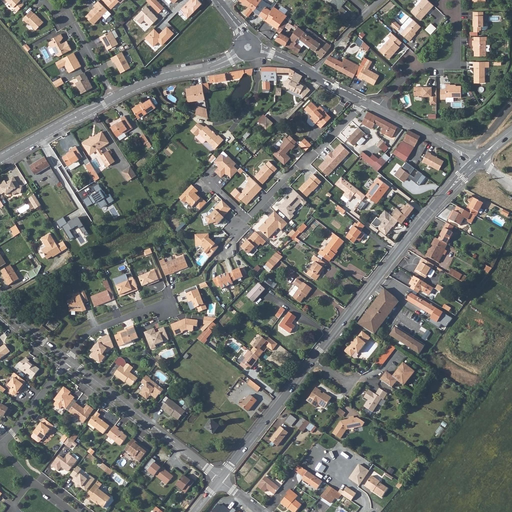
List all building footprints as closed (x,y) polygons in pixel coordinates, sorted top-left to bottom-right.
[(7,0),(9,2),(9,3),(12,6),(13,6),(18,11),(24,4),(20,0),(7,0)] [(102,0),(105,2),(105,3),(111,9),(115,5),(116,5),(119,2),(120,3),(123,0),(102,0)] [(148,0),(147,1),(159,14),(165,9),(156,0),(148,0)] [(189,0),(181,9),(184,12),(183,14),(187,19),(202,4),(198,0),(189,0)] [(239,0),(239,1),(248,8),(250,9),(247,10),(244,14),(248,17),(253,11),(261,0),(239,0)] [(253,11),(265,19),(271,12),(270,11),(273,8),(261,0),(253,11)] [(427,0),(422,0),(412,12),(420,20),(434,6),(427,0)] [(98,1),(94,6),(95,7),(93,9),(93,11),(91,12),(86,16),(93,24),(102,15),(106,19),(111,14),(98,1)] [(145,6),(134,18),(140,24),(145,20),(150,26),(158,18),(145,6)] [(337,13),(345,21),(350,15),(345,10),(341,7),(337,12),(337,13)] [(277,30),(283,22),(286,18),(273,8),(270,11),(271,12),(265,19),(264,20),(277,30)] [(24,19),(28,23),(29,23),(36,30),(44,22),(40,18),(39,19),(38,17),(38,16),(35,13),(34,13),(31,10),(24,19)] [(473,12),(473,16),(474,16),(474,19),(473,19),(473,26),(474,26),(474,32),(480,32),(480,30),(482,30),(486,30),(488,27),(488,22),(485,22),(484,20),(484,12),(473,12)] [(335,16),(343,23),(345,21),(337,13),(335,16)] [(410,17),(401,27),(405,30),(401,34),(410,41),(412,38),(421,27),(413,20),(410,17)] [(276,31),(280,34),(286,25),(283,22),(277,30),(276,31)] [(276,40),(286,46),(290,38),(289,38),(283,35),(285,32),(287,33),(291,28),(295,31),(298,27),(294,25),(293,26),(289,24),(288,23),(286,25),(280,34),(276,40)] [(393,26),(398,31),(401,27),(397,23),(393,26)] [(426,30),(431,34),(436,29),(431,24),(426,30)] [(155,28),(145,38),(154,46),(159,41),(162,45),(174,33),(167,26),(159,33),(155,28)] [(286,46),(298,54),(301,48),(297,43),(296,43),(295,42),(298,38),(299,39),(304,32),(298,27),(295,31),(290,38),(286,46)] [(299,39),(310,47),(318,37),(307,29),(304,32),(299,39)] [(100,37),(101,41),(102,40),(107,50),(118,45),(111,31),(100,37)] [(53,39),(49,41),(49,44),(50,46),(52,47),(56,55),(59,55),(71,49),(66,41),(61,43),(60,41),(61,40),(63,37),(61,33),(54,37),(55,38),(53,39)] [(392,33),(388,37),(391,39),(380,51),(389,60),(393,56),(393,54),(400,47),(399,46),(402,43),(392,33)] [(370,47),(357,36),(354,42),(357,44),(357,45),(361,47),(361,46),(368,50),(370,47)] [(310,47),(319,55),(318,57),(321,59),(331,47),(331,46),(318,37),(310,47)] [(487,37),(474,37),(474,41),(473,41),(473,45),(474,45),(474,56),(486,56),(486,41),(487,41),(487,37)] [(111,58),(114,63),(115,62),(116,65),(118,66),(118,67),(118,68),(120,73),(130,68),(122,52),(111,58)] [(61,58),(55,62),(58,67),(60,67),(65,64),(69,72),(81,65),(75,55),(73,57),(71,53),(61,58)] [(324,63),(353,78),(359,67),(344,58),(342,63),(329,56),(324,63)] [(358,78),(361,80),(362,79),(374,86),(379,76),(368,70),(372,62),(367,60),(358,78)] [(473,62),(473,68),(474,68),(474,83),(484,83),(484,68),(485,68),(485,62),(473,62)] [(261,67),(262,75),(262,80),(263,92),(269,93),(269,91),(270,91),(269,75),(277,75),(277,68),(271,67),(261,67)] [(277,75),(284,75),(289,76),(288,80),(284,81),(285,87),(299,94),(304,98),(310,90),(305,85),(304,86),(299,83),(299,82),(302,76),(294,72),(295,71),(290,69),(277,68),(277,75)] [(244,70),(242,71),(223,74),(209,76),(210,83),(221,81),(227,80),(230,80),(230,79),(238,78),(241,77),(243,74),(244,74),(244,70)] [(76,76),(79,81),(75,82),(81,93),(92,86),(84,71),(76,76)] [(52,82),(56,87),(60,84),(64,83),(61,77),(52,82)] [(202,83),(197,84),(198,87),(186,89),(189,102),(205,99),(204,92),(202,83)] [(446,99),(446,97),(461,97),(461,86),(451,86),(451,84),(446,84),(446,89),(441,89),(441,99),(446,99)] [(430,103),(437,103),(437,98),(437,88),(432,87),(415,87),(415,95),(423,95),(423,96),(432,96),(432,97),(430,97),(430,103)] [(141,105),(140,104),(132,109),(138,117),(145,112),(146,114),(156,108),(150,99),(141,105)] [(316,123),(318,121),(323,125),(331,117),(326,112),(325,113),(323,111),(324,110),(320,106),(318,108),(311,102),(305,109),(312,116),(310,118),(316,123)] [(196,115),(210,118),(208,109),(198,107),(196,115)] [(368,112),(362,123),(372,128),(375,124),(382,128),(380,132),(391,138),(397,127),(392,124),(368,112)] [(257,120),(260,123),(266,116),(263,114),(257,120)] [(110,127),(117,137),(124,132),(125,134),(130,130),(129,129),(132,127),(125,116),(120,118),(122,121),(116,124),(116,123),(110,127)] [(260,123),(266,129),(272,122),(266,116),(260,123)] [(202,142),(204,142),(206,139),(215,148),(224,139),(218,134),(217,135),(206,125),(205,127),(202,124),(200,125),(198,123),(191,130),(197,135),(196,136),(202,142)] [(365,133),(359,127),(347,139),(354,145),(357,142),(360,145),(366,139),(363,136),(365,133)] [(403,141),(414,147),(418,138),(419,136),(408,130),(407,132),(403,141)] [(82,142),(86,149),(87,148),(90,153),(96,149),(100,150),(100,147),(103,145),(104,146),(107,143),(106,140),(108,139),(102,131),(93,137),(93,139),(89,138),(82,142)] [(152,146),(144,134),(139,137),(144,144),(146,143),(149,148),(152,146)] [(288,138),(294,144),(297,142),(290,135),(288,138)] [(274,154),(285,164),(291,158),(286,153),(291,148),(292,149),(295,146),(294,144),(288,138),(286,137),(283,140),(281,139),(275,145),(276,147),(277,149),(274,152),(274,154)] [(299,144),(304,148),(309,143),(304,138),(299,144)] [(382,139),(376,145),(380,149),(386,143),(382,139)] [(396,149),(408,157),(414,147),(403,141),(401,140),(396,149)] [(331,151),(329,154),(339,163),(350,152),(340,143),(332,152),(331,151)] [(62,157),(68,166),(82,157),(75,147),(69,151),(70,153),(67,155),(67,154),(62,157)] [(393,153),(406,161),(408,157),(396,149),(393,153)] [(105,163),(111,159),(109,156),(111,155),(108,151),(102,155),(104,159),(103,160),(105,163)] [(431,153),(427,151),(422,161),(439,170),(444,161),(430,154),(431,153)] [(226,157),(221,153),(213,161),(219,166),(215,171),(218,174),(232,159),(228,155),(226,157)] [(319,166),(328,175),(339,163),(329,154),(326,157),(326,158),(319,166)] [(105,163),(107,166),(115,161),(111,155),(109,156),(111,159),(105,163)] [(364,159),(372,166),(375,162),(371,158),(367,155),(364,159)] [(371,166),(377,171),(386,162),(381,157),(377,161),(376,161),(375,162),(372,166),(371,166)] [(44,158),(29,167),(35,176),(50,166),(44,158)] [(237,164),(232,159),(218,174),(222,177),(226,173),(232,178),(239,171),(239,170),(235,166),(237,164)] [(274,172),(277,168),(269,161),(266,164),(261,169),(261,170),(255,176),(263,183),(269,177),(268,177),(268,176),(269,174),(271,174),(273,171),(274,172)] [(401,167),(395,174),(403,181),(407,176),(416,183),(423,174),(419,171),(414,177),(410,174),(415,168),(407,162),(402,168),(401,167)] [(86,166),(90,172),(94,170),(91,163),(86,166)] [(131,166),(122,172),(128,181),(137,176),(131,166)] [(52,169),(46,173),(48,176),(49,176),(55,185),(56,185),(58,187),(62,185),(52,169)] [(90,172),(95,181),(100,178),(94,170),(90,172)] [(305,183),(299,189),(307,197),(313,191),(314,191),(319,185),(318,185),(321,182),(313,174),(310,178),(308,181),(308,182),(306,184),(305,183)] [(22,186),(18,185),(13,176),(10,178),(10,180),(8,181),(9,182),(6,183),(6,182),(4,180),(0,182),(0,192),(1,194),(5,192),(6,195),(11,192),(13,195),(17,192),(21,193),(22,186)] [(257,194),(263,188),(250,176),(247,180),(249,181),(246,184),(248,186),(243,191),(244,191),(242,193),(236,188),(231,193),(240,201),(242,199),(247,204),(252,199),(252,197),(256,194),(257,194)] [(342,176),(335,184),(346,192),(343,195),(350,200),(354,195),(362,201),(366,195),(342,176)] [(366,195),(375,202),(381,195),(382,196),(389,187),(378,178),(370,189),(371,189),(366,195)] [(195,205),(201,211),(208,204),(202,198),(201,199),(195,193),(197,190),(191,184),(179,198),(185,204),(187,202),(193,208),(195,205)] [(304,199),(295,190),(289,196),(290,197),(287,201),(285,201),(278,208),(290,220),(295,215),(293,214),(296,210),(295,209),(301,203),(304,199)] [(41,205),(34,195),(29,198),(35,209),(41,205)] [(465,211),(475,216),(476,216),(483,203),(470,196),(468,202),(470,203),(465,211)] [(224,217),(232,209),(223,200),(215,208),(213,207),(208,213),(209,217),(207,217),(209,225),(214,223),(215,224),(220,223),(225,218),(224,217)] [(396,208),(391,214),(398,220),(402,223),(413,207),(406,202),(400,211),(396,208)] [(458,207),(456,212),(454,211),(449,220),(460,226),(464,218),(468,220),(467,222),(471,224),(475,216),(465,211),(458,207)] [(377,217),(371,223),(376,227),(379,226),(379,229),(386,235),(393,226),(398,220),(391,214),(385,210),(379,218),(377,217)] [(288,224),(275,211),(269,217),(270,218),(259,229),(269,239),(279,228),(282,230),(288,224)] [(357,239),(359,237),(361,239),(365,235),(361,231),(365,226),(359,222),(357,225),(355,223),(350,230),(351,231),(346,238),(354,243),(357,239)] [(441,230),(451,235),(452,233),(450,231),(453,226),(446,222),(441,230)] [(440,236),(448,240),(451,235),(441,230),(441,231),(442,232),(440,236)] [(267,241),(256,232),(242,247),(249,254),(255,247),(256,248),(261,243),(263,245),(267,241)] [(51,233),(42,238),(47,247),(42,250),(48,259),(53,256),(54,254),(56,253),(57,255),(62,252),(51,233)] [(211,257),(219,247),(210,239),(209,234),(196,235),(197,247),(203,246),(207,249),(204,252),(211,257)] [(334,234),(331,237),(333,239),(323,252),(321,250),(319,254),(329,261),(331,258),(332,259),(335,255),(335,254),(344,242),(334,234)] [(438,239),(446,244),(448,240),(440,236),(438,239)] [(427,257),(435,261),(442,248),(445,250),(448,244),(446,244),(438,239),(435,237),(428,250),(430,251),(427,257)] [(435,261),(439,263),(445,250),(442,248),(435,261)] [(184,256),(161,265),(166,276),(170,274),(170,275),(175,273),(189,267),(184,256)] [(265,265),(271,271),(281,261),(274,256),(265,265)] [(307,274),(317,281),(320,277),(319,276),(322,272),(323,273),(325,269),(323,268),(326,264),(315,256),(312,260),(315,262),(307,274)] [(417,273),(426,278),(427,275),(430,269),(431,269),(434,265),(422,258),(420,262),(422,263),(417,273)] [(11,265),(1,271),(4,275),(5,278),(4,278),(9,285),(19,279),(11,265)] [(28,273),(31,279),(38,275),(42,266),(41,265),(34,269),(28,273)] [(230,273),(214,279),(218,287),(221,285),(222,288),(234,284),(233,282),(236,280),(244,277),(243,275),(247,274),(244,267),(233,272),(234,273),(230,275),(230,273)] [(450,274),(468,284),(472,278),(453,268),(450,274)] [(155,271),(155,270),(151,271),(151,273),(139,277),(143,287),(147,285),(151,284),(151,285),(160,281),(159,280),(155,271)] [(138,290),(133,277),(129,279),(127,274),(114,279),(120,295),(132,290),(133,292),(138,290)] [(410,288),(418,293),(420,290),(428,294),(430,294),(434,288),(414,276),(410,284),(412,285),(410,288)] [(292,297),(300,303),(306,295),(307,296),(312,289),(303,282),(303,283),(297,279),(293,284),(299,288),(292,297)] [(115,299),(108,281),(104,282),(106,289),(107,289),(108,291),(91,297),(95,307),(115,299)] [(246,296),(253,302),(265,289),(259,283),(246,296)] [(197,286),(185,291),(187,294),(186,294),(188,299),(190,298),(191,302),(189,303),(191,310),(198,307),(200,312),(207,309),(205,304),(204,304),(197,286)] [(385,289),(358,323),(374,334),(398,302),(395,297),(385,289)] [(85,291),(80,293),(82,298),(86,302),(84,303),(89,301),(85,291)] [(405,299),(432,316),(435,312),(439,315),(441,312),(409,292),(405,299)] [(82,298),(80,293),(76,295),(76,294),(73,296),(74,299),(68,302),(70,307),(68,311),(82,311),(83,311),(84,311),(85,310),(86,309),(84,303),(86,302),(82,298)] [(280,318),(286,309),(282,306),(276,315),(280,318)] [(279,326),(289,333),(295,326),(292,323),(296,317),(289,312),(279,326)] [(213,323),(218,318),(206,317),(205,324),(207,324),(203,328),(205,331),(208,328),(213,323)] [(180,321),(171,325),(175,336),(183,333),(183,332),(187,330),(188,330),(189,331),(192,332),(193,330),(194,326),(197,326),(198,320),(185,319),(183,320),(183,322),(180,323),(180,321)] [(433,325),(439,329),(442,322),(436,319),(434,323),(433,325)] [(118,334),(115,336),(119,346),(132,341),(130,338),(137,335),(134,326),(126,328),(127,329),(128,331),(125,332),(124,330),(118,333),(118,334)] [(395,328),(424,346),(425,344),(396,326),(395,328)] [(205,331),(198,339),(204,344),(207,340),(206,339),(212,332),(208,328),(205,331)] [(395,328),(390,335),(420,354),(424,346),(395,328)] [(154,329),(144,333),(151,349),(152,350),(155,349),(156,347),(155,346),(169,341),(164,329),(160,330),(160,332),(160,333),(160,334),(157,336),(156,334),(154,329)] [(370,337),(362,330),(350,346),(349,345),(344,350),(351,356),(355,351),(358,353),(370,337)] [(113,345),(109,335),(102,338),(103,339),(99,340),(100,343),(98,345),(97,344),(96,344),(92,350),(94,351),(92,354),(92,357),(96,360),(99,359),(103,354),(105,351),(106,352),(108,349),(109,349),(108,347),(113,345)] [(251,352),(259,358),(263,351),(260,349),(266,341),(269,343),(267,346),(268,347),(272,350),(277,344),(266,335),(264,338),(261,336),(253,346),(254,347),(251,352)] [(0,359),(10,351),(5,344),(1,348),(0,346),(0,359)] [(396,348),(390,344),(375,363),(380,367),(396,348)] [(249,350),(244,356),(245,358),(240,365),(244,368),(247,369),(248,367),(250,369),(259,358),(251,352),(249,350)] [(105,356),(103,354),(99,359),(96,360),(100,363),(105,356)] [(30,360),(26,358),(19,363),(22,365),(19,368),(22,371),(18,376),(22,379),(26,374),(27,373),(33,378),(40,369),(29,361),(30,360)] [(387,372),(380,380),(390,387),(394,383),(395,384),(397,381),(404,386),(406,382),(405,381),(409,377),(410,378),(415,372),(403,363),(393,377),(387,372)] [(121,366),(114,374),(125,382),(125,381),(126,380),(127,381),(127,382),(131,385),(132,385),(137,378),(130,372),(133,368),(128,364),(126,364),(124,368),(121,366)] [(18,376),(15,373),(12,376),(14,378),(9,385),(12,388),(10,390),(11,393),(13,395),(16,395),(21,388),(22,389),(25,385),(24,385),(26,381),(22,379),(18,376)] [(150,379),(146,375),(141,383),(145,386),(142,389),(143,389),(139,394),(146,400),(149,396),(149,395),(151,395),(151,396),(156,399),(159,395),(160,395),(164,390),(150,379)] [(250,379),(249,381),(248,380),(246,382),(247,383),(247,384),(257,393),(261,388),(250,379)] [(71,392),(64,387),(55,400),(57,401),(55,404),(55,405),(59,409),(61,408),(63,406),(66,409),(75,397),(71,394),(69,397),(68,396),(71,392)] [(316,387),(307,401),(316,407),(318,404),(327,410),(331,404),(331,403),(329,402),(331,398),(325,393),(324,395),(320,392),(321,391),(316,387)] [(368,400),(364,407),(372,412),(381,399),(383,400),(387,394),(379,388),(375,394),(369,390),(364,397),(368,400)] [(238,404),(248,411),(257,400),(250,395),(245,401),(242,399),(238,404)] [(161,407),(164,410),(170,416),(171,414),(178,420),(185,411),(172,400),(171,401),(168,398),(161,407)] [(76,402),(69,411),(84,423),(94,409),(88,404),(84,409),(76,402)] [(0,414),(4,417),(5,415),(8,417),(13,410),(2,404),(1,407),(0,406),(0,414)] [(348,409),(342,405),(338,409),(344,414),(348,409)] [(97,411),(89,423),(104,434),(110,426),(98,417),(101,414),(97,411)] [(285,422),(291,426),(297,419),(290,415),(285,422)] [(364,422),(357,417),(354,418),(353,416),(349,417),(349,419),(340,421),(332,433),(340,438),(346,430),(361,426),(364,422)] [(54,426),(45,419),(42,423),(41,422),(33,432),(34,433),(32,436),(32,437),(38,442),(40,442),(42,439),(42,440),(50,429),(51,430),(54,426)] [(204,428),(213,434),(219,426),(211,419),(204,428)] [(298,429),(302,433),(310,423),(306,420),(303,423),(299,428),(298,429)] [(120,428),(115,425),(108,435),(121,445),(128,436),(119,430),(120,428)] [(270,440),(277,446),(288,433),(281,427),(270,440)] [(71,438),(69,437),(64,443),(70,448),(73,444),(76,447),(78,444),(75,441),(71,438)] [(140,443),(133,439),(125,450),(140,461),(148,451),(139,444),(140,443)] [(65,459),(60,455),(52,465),(59,471),(62,466),(65,468),(65,469),(68,471),(69,471),(78,460),(69,453),(65,459)] [(154,476),(155,475),(162,466),(159,464),(158,466),(155,463),(156,461),(152,459),(145,469),(154,476)] [(359,464),(349,478),(359,485),(369,471),(359,464)] [(293,471),(304,477),(302,479),(304,480),(303,482),(308,486),(310,484),(317,489),(323,481),(298,465),(293,471)] [(78,466),(71,475),(75,478),(73,480),(76,481),(76,485),(79,487),(83,487),(83,486),(83,487),(87,490),(95,479),(91,475),(88,479),(79,472),(82,469),(78,466)] [(155,475),(167,484),(173,476),(165,470),(166,469),(162,466),(155,475)] [(176,485),(186,493),(194,482),(191,480),(191,481),(184,475),(176,485)] [(365,484),(374,490),(373,491),(381,497),(388,488),(379,482),(380,481),(371,476),(365,484)] [(274,495),(279,488),(265,477),(260,483),(261,483),(258,487),(265,492),(267,489),(274,495)] [(96,484),(86,497),(90,501),(92,498),(104,508),(112,498),(111,497),(111,495),(108,493),(106,493),(99,489),(100,487),(96,484)] [(321,496),(327,501),(328,501),(331,503),(336,497),(334,496),(337,491),(329,486),(321,496)] [(342,494),(351,501),(356,494),(347,487),(342,494)] [(288,508),(289,507),(294,511),(295,511),(301,505),(295,500),(298,496),(290,489),(287,493),(288,494),(281,503),(288,508)] [(230,511),(231,511),(219,502),(211,511),(230,511)]
